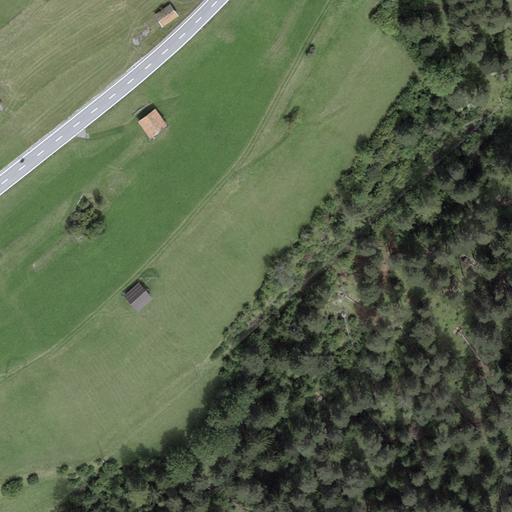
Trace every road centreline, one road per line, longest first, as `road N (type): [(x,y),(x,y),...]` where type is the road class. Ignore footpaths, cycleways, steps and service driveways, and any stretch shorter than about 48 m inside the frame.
road 1 (track): [(0,383),(64,343),(167,245),(249,147),(330,0)]
road 2 (secondary): [(217,0),(0,186)]
